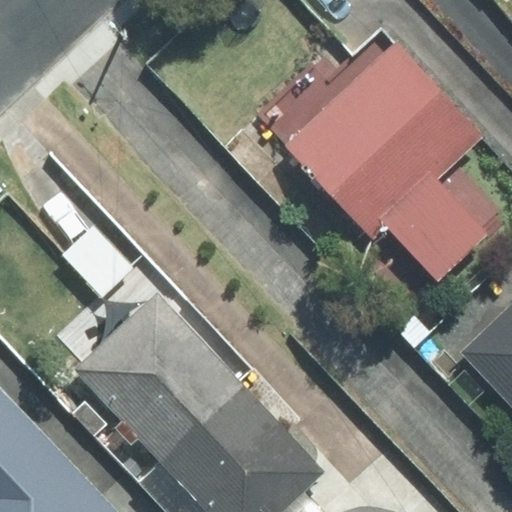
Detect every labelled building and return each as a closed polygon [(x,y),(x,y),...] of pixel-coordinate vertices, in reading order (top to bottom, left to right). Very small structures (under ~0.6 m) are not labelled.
[(395,38),(282,136),(363,229),(377,217),(447,296),(506,244),(443,172),(483,137),(395,38)] [(91,219),(57,250),(107,303),(140,272),(91,219)] [(332,461),(147,269),(55,358),(203,511),(334,511),(308,485),(332,461)] [(511,292),(458,342),(511,399),(511,292)] [(0,511),(116,511),(120,509),(0,385),(0,511)]
